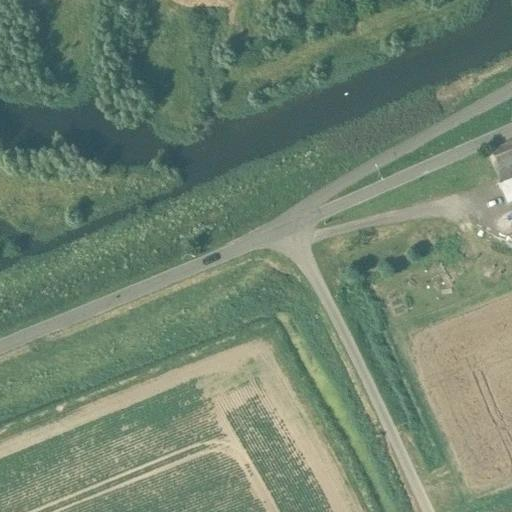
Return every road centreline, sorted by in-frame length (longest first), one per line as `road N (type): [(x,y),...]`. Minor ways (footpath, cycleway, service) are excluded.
road 1 (unclassified): [(425,511),(324,292),(286,230)]
road 2 (unclassified): [(0,348),(286,230)]
road 3 (unclassified): [(286,230),(325,192),(511,92)]
road 4 (unclassified): [(286,230),(511,132)]
